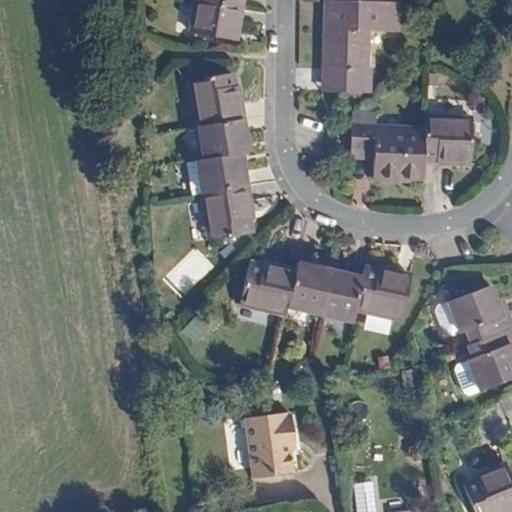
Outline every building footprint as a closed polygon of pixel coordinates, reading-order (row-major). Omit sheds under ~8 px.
[(211,0),(193,0),(189,27),(233,35),(239,5),(211,0)] [(323,0),(322,29),(319,30),(318,88),(359,90),(367,91),(368,67),(363,67),(364,29),(396,30),(397,0),(390,0),(323,0)] [(189,75),(196,124),(240,116),(235,81),(230,81),(228,69),(189,75)] [(363,113),(349,112),(347,153),(369,155),(370,155),(370,162),(370,176),(372,176),(418,179),(419,157),(421,127),(371,124),(372,114),(363,113)] [(196,124),(200,154),(238,148),(245,147),(240,116),(196,124)] [(421,127),(419,157),(432,157),(432,161),(466,163),(468,119),(421,117),(421,127)] [(193,155),(198,188),(243,181),(238,148),(200,154),(193,155)] [(198,188),(206,236),(244,230),(243,215),(247,215),(243,181),(198,188)] [(291,263),(283,299),(316,307),(327,262),(293,253),(291,263)] [(243,256),(234,296),(281,307),(283,299),(291,263),(258,255),(257,259),(243,256)] [(352,302),(354,291),(359,270),(351,267),(327,262),(316,307),(348,315),(352,302)] [(354,291),(352,302),(356,303),(393,312),(397,313),(408,270),(386,265),(377,262),(375,267),(361,264),(359,270),(354,291)] [(451,302),(469,346),(511,328),(511,327),(511,318),(509,311),(506,312),(495,284),(451,302)] [(191,317),(177,330),(191,345),(205,332),(191,317)] [(466,347),(483,390),(511,377),(511,329),(511,328),(469,346),(466,347)] [(246,419),(253,478),(294,473),(291,452),(290,439),(294,438),(292,416),(287,416),(286,414),(246,419)] [(468,486),(479,511),(509,511),(511,511),(511,470),(509,463),(479,475),(480,481),(468,486)]
